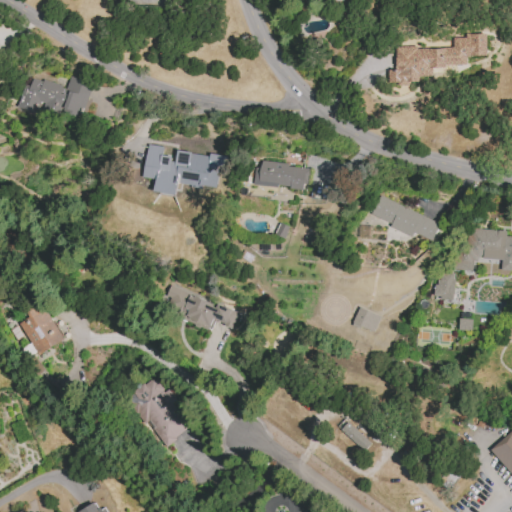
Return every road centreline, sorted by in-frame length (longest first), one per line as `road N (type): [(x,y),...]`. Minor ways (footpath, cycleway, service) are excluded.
road 1 (residential): [(511,181),(415,157),(324,116),(283,72),(246,0)]
road 2 (residential): [(307,103),(240,107),(194,98),(116,70),(0,0)]
road 3 (residential): [(354,511),(245,436)]
